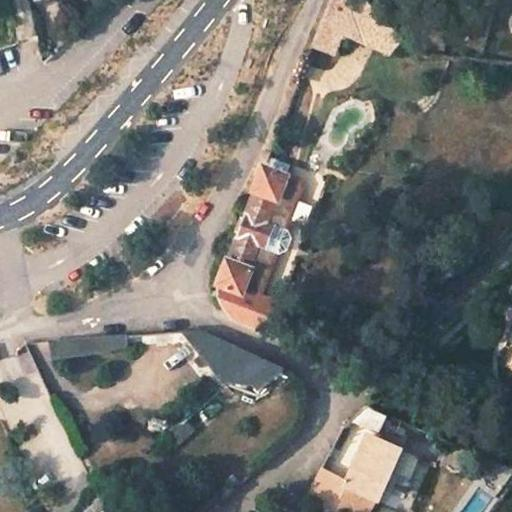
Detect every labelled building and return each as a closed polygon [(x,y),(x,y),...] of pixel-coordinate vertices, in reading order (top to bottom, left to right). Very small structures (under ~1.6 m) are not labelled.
[(346,37),(384,53),(402,33),(369,0),(331,0),(323,22),(348,32),(346,37)] [(348,32),(323,22),(312,51),(337,61),(346,37),(348,32)] [(402,33),(384,53),(390,55),(406,37),(402,33)] [(290,169),(268,161),(219,284),(218,288),(217,294),(218,299),(220,306),(222,311),(227,315),(231,318),(272,336),(280,305),(262,298),(277,257),(279,258),(286,255),(291,244),(287,236),(286,235),(303,192),(299,185),(285,180),(290,169)] [(444,221),(500,233),(511,220),(449,207),(444,221)] [(493,371),(511,378),(511,316),(504,313),(490,341),(505,347),(493,371)] [(249,381),(257,389),(284,370),(196,332),(184,333),(222,379),(249,381)] [(52,343),(52,359),(91,354),(125,344),(125,338),(52,343)] [(205,407),(209,412),(220,401),(217,397),(205,407)] [(165,428),(176,440),(193,425),(183,412),(165,428)] [(306,493),(341,511),(372,511),(401,449),(370,436),(349,480),(322,466),(306,493)]
